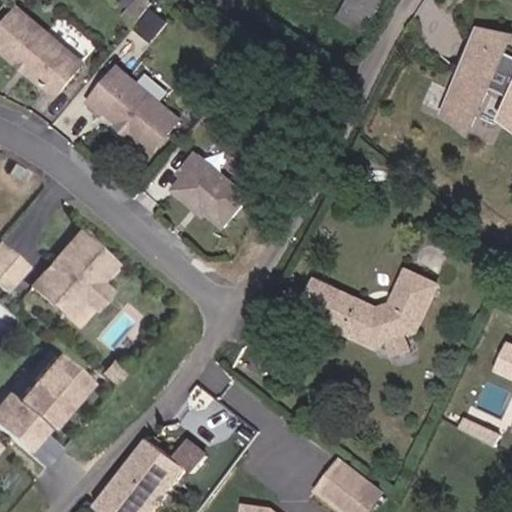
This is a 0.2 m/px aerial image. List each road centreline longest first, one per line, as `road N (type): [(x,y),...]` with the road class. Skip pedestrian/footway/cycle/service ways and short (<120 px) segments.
road 1 (residential): [(227,318),(321,174),(412,0)]
road 2 (residential): [(0,131),(42,154),(227,318)]
road 3 (residential): [(227,318),(157,411),(56,511)]
